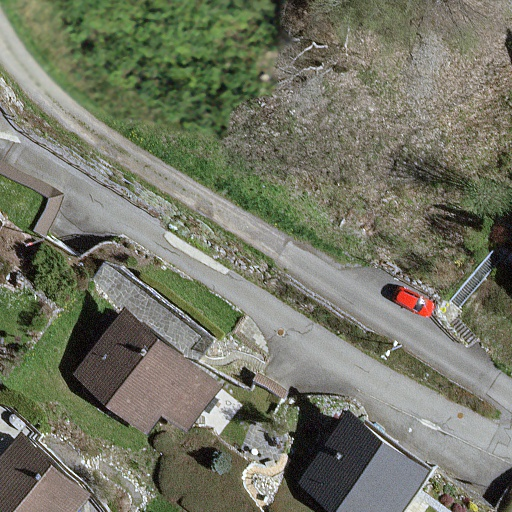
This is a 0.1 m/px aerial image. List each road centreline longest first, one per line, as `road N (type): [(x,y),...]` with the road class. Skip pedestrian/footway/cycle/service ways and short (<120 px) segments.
road 1 (track): [(0,30),(33,80),(83,122),(275,244)]
road 2 (residential): [(275,244),(511,395)]
